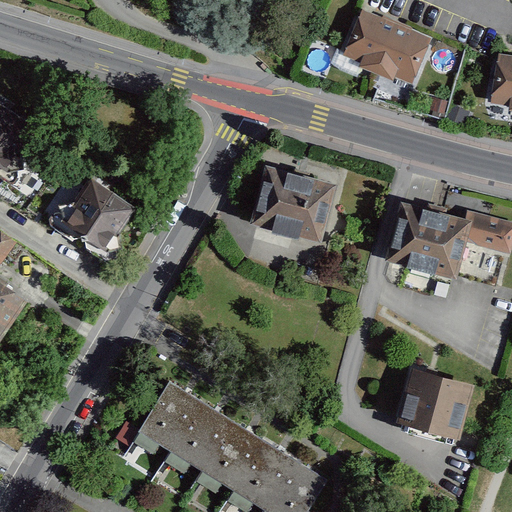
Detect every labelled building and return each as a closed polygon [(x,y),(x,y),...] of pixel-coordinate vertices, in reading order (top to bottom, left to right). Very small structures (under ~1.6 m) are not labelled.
[(412,85),(432,39),(364,10),(344,57),(412,85)] [(511,56),(499,54),(491,104),(511,106),(511,56)] [(37,127),(0,101),(0,162),(9,169),(25,167),(21,153),(37,127)] [(340,178),(268,161),(254,222),(326,239),(340,178)] [(135,206),(93,176),(74,203),(62,202),(63,218),(107,248),(123,245),(119,232),(135,206)] [(468,214),(406,196),(389,255),(460,276),(471,241),(477,217),(468,214)] [(511,250),(511,220),(470,209),(468,214),(477,217),(471,241),(511,252),(511,250)] [(0,263),(16,240),(0,228),(0,263)] [(0,276),(0,339),(30,296),(0,276)] [(480,381),(414,365),(400,420),(466,437),(480,381)] [(170,382),(141,429),(275,511),(312,511),(310,511),(329,479),(170,382)]
